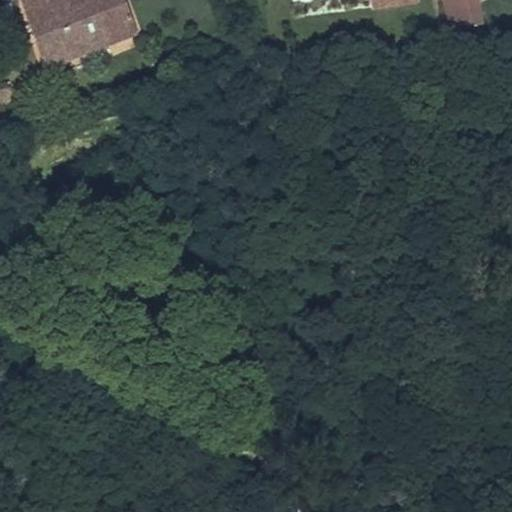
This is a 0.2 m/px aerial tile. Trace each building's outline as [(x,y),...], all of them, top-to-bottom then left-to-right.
[(47,0),(22,0),(47,66),(138,32),(126,0),(54,0),(48,2),(47,0)] [(375,0),(378,8),(419,3),(418,0),(375,0)] [(480,0),(451,0),(453,10),(481,5),(480,0)] [(481,5),(453,10),(456,31),(485,26),(481,5)] [(359,75),(346,76),(347,93),(361,92),(359,75)] [(13,93),(0,95),(0,119),(18,114),(13,93)]
